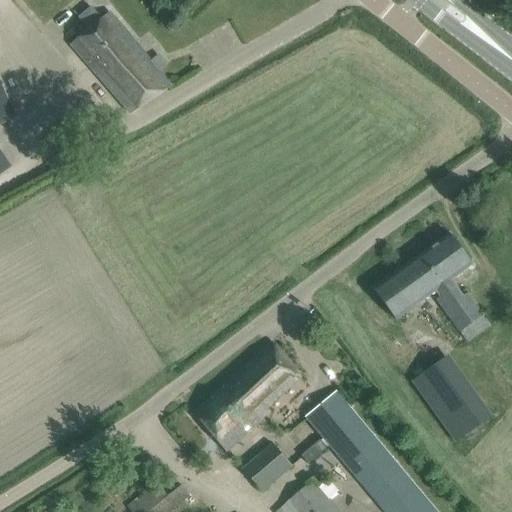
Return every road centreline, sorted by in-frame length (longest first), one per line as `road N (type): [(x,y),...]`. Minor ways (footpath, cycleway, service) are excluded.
road 1 (unclassified): [(511,131),(149,410),(0,505)]
road 2 (unknown): [(326,0),(135,125),(115,116),(78,72),(0,11)]
road 3 (unclassified): [(511,113),(371,0)]
